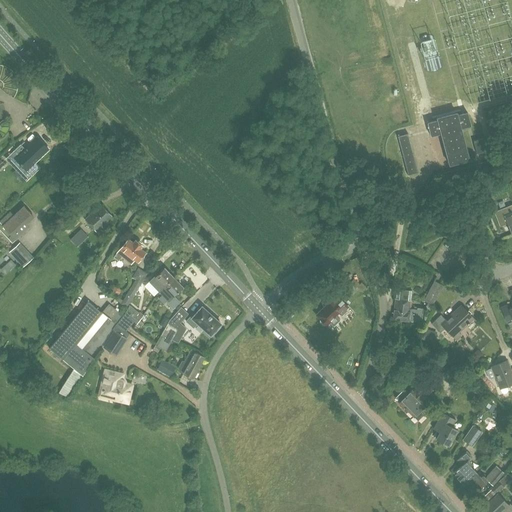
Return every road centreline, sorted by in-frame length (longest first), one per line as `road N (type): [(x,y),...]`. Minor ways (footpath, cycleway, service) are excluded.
road 1 (primary): [(255,308),(20,57)]
road 2 (tertiary): [(363,243),(286,0)]
road 3 (residential): [(255,308),(210,365),(201,401),(227,511)]
road 4 (primary): [(450,511),(346,403)]
road 5 (primary): [(346,403),(255,308)]
road 6 (tertiary): [(255,308),(363,243)]
